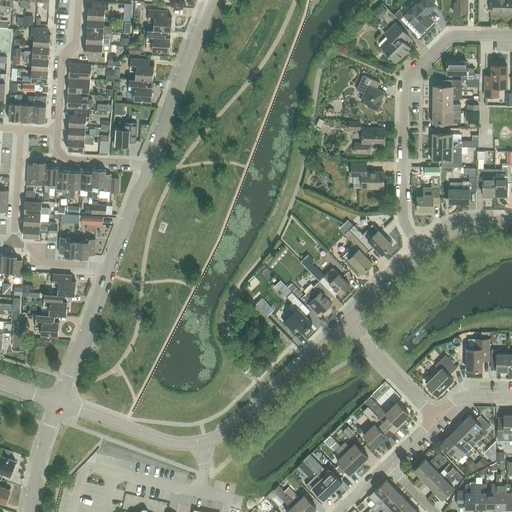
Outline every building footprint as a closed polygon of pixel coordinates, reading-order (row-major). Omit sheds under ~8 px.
[(0,0),(0,14),(6,15),(7,4),(13,4),(12,0),(0,0)] [(24,0),(24,8),(29,8),(29,0),(34,0),(37,0),(24,0)] [(37,0),(44,1),(43,9),(49,10),(49,9),(49,0),(37,0)] [(432,21),(426,15),(435,6),(429,0),(419,0),(420,1),(416,5),(415,4),(404,15),(421,32),(432,21)] [(467,0),(453,0),(453,13),(467,13),(467,0)] [(511,0),(490,0),(491,13),(511,13),(511,0)] [(89,7),(88,19),(104,20),(104,13),(108,13),(109,2),(92,1),(92,7),(89,7)] [(375,14),(380,19),(387,11),(382,6),(375,14)] [(154,30),(166,31),(171,32),(172,17),(167,16),(167,10),(149,9),(148,22),(154,22),(154,30)] [(24,18),(24,25),(33,26),(33,16),(24,16),(24,18)] [(88,19),(87,31),(112,32),(112,27),(103,27),(104,20),(88,19)] [(0,27),(8,28),(8,21),(0,20),(0,27)] [(404,42),(409,37),(396,23),(388,31),(389,32),(388,34),(387,36),(387,37),(390,40),(385,45),(385,46),(385,48),(390,52),(387,55),(389,56),(390,56),(396,62),(410,48),(404,42)] [(33,45),(50,46),(51,34),(47,34),(48,28),(31,27),(31,38),(34,38),(33,45)] [(154,30),(148,30),(147,42),(153,43),(152,51),(169,52),(170,37),(166,37),(166,31),(154,30)] [(87,31),(86,43),(102,44),(103,37),(111,37),(112,32),(87,31)] [(121,38),(121,44),(128,45),(129,38),(122,37),(121,38)] [(102,44),(86,43),(85,55),(89,56),(88,61),(105,62),(106,51),(102,51),(102,44)] [(50,46),(33,45),(33,51),(27,51),(27,52),(24,52),(24,57),(49,58),(50,46)] [(129,46),(128,54),(140,55),(141,47),(129,46)] [(49,58),(24,57),(24,62),(27,62),(27,63),(32,63),(32,69),(48,70),(49,58)] [(135,79),(148,80),(153,80),(153,65),(149,65),(149,59),(131,58),(130,71),(136,71),(135,79)] [(461,80),(462,80),(467,80),(479,80),(479,73),(474,73),(474,68),(466,68),(466,61),(457,60),(457,58),(446,58),(446,60),(445,60),(445,73),(461,73),(461,80)] [(70,63),(69,75),(71,75),(71,78),(90,79),(91,64),(80,63),(72,63),(70,63)] [(492,75),(485,75),(485,97),(498,97),(498,87),(506,87),(507,65),(506,65),(506,63),(499,63),(499,65),(492,65),(492,75)] [(48,70),(32,69),(31,76),(23,76),(22,81),(47,82),(48,70)] [(382,101),(380,100),(383,92),(373,88),(376,81),(363,75),(356,90),(364,94),(361,101),(368,105),(368,106),(378,111),(382,101)] [(69,81),(68,93),(70,93),(89,94),(90,79),(71,78),(71,81),(69,81)] [(148,80),(135,79),(129,78),(128,91),(135,91),(134,100),(151,101),(152,86),(148,86),(148,80)] [(431,86),(431,98),(452,98),(452,99),(462,99),(462,80),(461,80),(448,80),(447,86),(433,86),(431,86)] [(68,96),(67,108),(74,108),(88,109),(90,109),(90,110),(91,110),(92,99),(89,99),(89,94),(70,93),(70,96),(68,96)] [(21,120),(22,104),(15,104),(15,95),(10,95),(9,119),(21,120)] [(28,104),(22,104),(21,120),(33,121),(35,96),(34,96),(30,96),(28,96),(28,104)] [(35,96),(33,121),(45,122),(46,106),(47,97),(35,96)] [(452,98),(431,98),(431,110),(460,111),(461,104),(452,104),(452,99),(452,98)] [(70,114),(69,126),(85,127),(86,120),(89,120),(90,110),(90,109),(74,108),(74,114),(70,114)] [(431,110),(431,122),(433,122),(433,123),(460,123),(460,111),(431,110)] [(466,111),(466,121),(478,121),(478,119),(479,119),(479,111),(466,111)] [(316,125),(321,128),(324,121),(319,119),(316,125)] [(124,123),(124,129),(115,129),(115,136),(114,146),(129,146),(130,142),(136,142),(137,124),(124,123)] [(141,124),(139,141),(144,141),(150,125),(141,124)] [(69,126),(68,138),(93,139),(94,134),(85,134),(85,127),(69,126)] [(384,145),(384,129),(362,128),(362,144),(355,144),(355,152),(369,152),(370,144),(384,145)] [(431,134),(431,146),(462,147),(478,147),(478,141),(471,141),(452,140),(452,133),(433,133),(433,134),(431,134)] [(93,139),(68,138),(67,150),(84,151),(84,144),(93,144),(93,139)] [(462,147),(431,146),(430,159),(432,159),(447,159),(447,166),(461,167),(462,147)] [(28,164),(27,185),(30,185),(31,181),(36,181),(36,183),(44,183),(45,178),(46,167),(46,162),(34,161),(33,165),(28,164)] [(377,188),(383,189),(384,172),(366,172),(366,163),(351,163),(351,176),(362,176),(361,187),(377,188)] [(501,169),(495,169),(494,197),(506,197),(506,195),(507,182),(511,182),(511,163),(501,163),(501,169)] [(433,204),(439,204),(439,166),(424,166),(424,175),(432,175),(432,179),(431,179),(431,182),(432,182),(432,188),(423,187),(423,196),(417,196),(417,211),(417,214),(426,214),(426,211),(433,211),(433,204)] [(45,178),(44,183),(44,192),(49,192),(49,187),(56,188),(56,184),(57,184),(57,171),(58,171),(58,168),(46,167),(45,178)] [(476,168),(476,177),(476,182),(483,182),(482,195),(483,197),(494,197),(495,169),(476,168)] [(92,186),(92,192),(99,192),(99,196),(109,197),(110,191),(118,192),(119,179),(111,179),(111,174),(106,174),(106,170),(93,169),(93,172),(93,173),(92,186)] [(57,184),(56,184),(56,188),(56,191),(63,192),(63,196),(68,196),(69,171),(58,171),(57,171),(57,184)] [(68,196),(68,199),(74,199),(74,188),(80,188),(81,172),(69,171),(68,196)] [(81,172),(80,188),(88,189),(87,197),(89,197),(92,197),(92,186),(93,173),(93,172),(81,172)] [(476,192),(476,182),(476,177),(469,177),(469,181),(462,181),(462,189),(448,189),(448,203),(469,203),(469,192),(476,192)] [(0,211),(7,212),(9,191),(0,190),(0,211)] [(25,200),(25,212),(41,213),(49,214),(50,208),(41,208),(42,201),(25,200)] [(92,205),(91,213),(106,214),(106,205),(97,205),(92,204),(92,205)] [(41,213),(25,212),(24,224),(49,226),(49,224),(49,222),(49,221),(40,221),(41,213)] [(61,214),(61,222),(70,222),(70,214),(61,214)] [(81,215),(81,224),(102,225),(103,216),(81,215)] [(348,220),(343,224),(349,230),(353,226),(348,220)] [(24,227),(23,237),(35,237),(39,238),(40,232),(48,232),(57,233),(57,227),(56,226),(54,226),(49,226),(24,224),(24,227)] [(343,224),(338,229),(344,235),(349,230),(343,224)] [(353,226),(349,230),(367,249),(372,244),(381,254),(391,244),(392,242),(387,236),(385,238),(372,224),(363,234),(354,225),(353,226)] [(367,249),(349,230),(344,235),(352,244),(348,248),(353,254),(344,262),(353,271),(355,269),(358,272),(360,271),(362,273),(372,263),(363,253),(367,249)] [(76,257),(77,241),(70,241),(70,237),(60,237),(59,253),(64,253),(64,257),(76,257)] [(77,241),(76,257),(88,258),(88,254),(94,254),(95,239),(85,238),(84,242),(77,241)] [(17,256),(5,255),(4,271),(10,272),(10,275),(21,276),(22,260),(17,259),(17,256)] [(300,262),(319,281),(323,277),(323,276),(311,263),(314,261),(307,255),(300,262)] [(323,277),(319,281),(332,295),(337,290),(340,294),(349,285),(338,273),(332,267),(323,276),(323,277)] [(58,294),(63,295),(68,295),(75,296),(76,281),(71,280),(72,274),(53,273),(52,286),(58,286),(58,294)] [(278,292),(280,294),(281,293),(285,298),(286,297),(291,291),(281,281),(275,287),(279,291),(278,292)] [(322,311),(331,302),(328,299),(332,295),(319,281),(315,285),(314,285),(300,298),(316,314),(321,310),(322,311)] [(2,283),(1,294),(10,294),(11,286),(8,284),(2,283)] [(292,283),(288,287),(292,291),(296,287),(292,283)] [(14,287),(13,295),(22,295),(23,287),(14,287)] [(287,307),(292,312),(283,321),(291,330),(294,327),(299,332),(301,331),(301,332),(311,322),(302,312),(307,307),(291,291),(286,297),(292,302),(287,307)] [(58,294),(45,293),(44,306),(50,306),(49,314),(55,315),(59,315),(66,316),(67,301),(65,301),(65,295),(63,295),(58,294)] [(10,304),(10,310),(11,310),(19,310),(19,307),(19,306),(20,304),(20,298),(13,297),(12,304),(10,304)] [(256,304),(267,315),(272,310),(262,299),(256,304)] [(49,314),(36,313),(35,326),(41,326),(41,335),(58,336),(59,321),(56,321),(54,321),(55,315),(49,314)] [(13,334),(12,342),(19,343),(18,346),(23,347),(24,339),(24,337),(19,337),(19,334),(13,334)] [(482,360),(488,360),(488,339),(475,339),(475,348),(467,348),(467,370),(467,372),(474,372),(474,370),(482,370),(482,360)] [(508,371),(508,354),(501,354),(501,350),(490,349),(490,362),(496,362),(496,370),(508,371)] [(457,367),(445,355),(435,365),(440,370),(432,377),(431,376),(425,382),(426,383),(437,395),(453,380),(449,375),(457,367)] [(384,411),(378,417),(393,432),(401,425),(399,423),(408,414),(397,402),(386,413),(384,411)] [(393,432),(378,417),(368,406),(362,412),(374,424),(363,435),(374,447),(383,438),(385,440),(393,432)] [(511,414),(504,415),(504,423),(498,423),(497,440),(511,440),(511,414)] [(463,422),(480,439),(483,436),(487,432),(485,430),(490,425),(480,415),(475,420),(470,415),(463,422)] [(463,422),(455,429),(472,446),(476,443),(479,446),(483,442),(480,439),(463,422)] [(347,427),(342,431),(349,438),(354,434),(347,427)] [(448,436),(465,454),(468,457),(472,453),(468,450),(472,446),(455,429),(448,436)] [(448,436),(440,443),(442,445),(446,449),(458,461),(465,454),(448,436)] [(340,445),(334,439),(329,443),(335,449),(340,445)] [(345,442),(340,446),(341,447),(359,465),(368,457),(355,443),(350,447),(346,443),(345,442)] [(340,446),(335,450),(337,452),(341,456),(336,461),(350,474),(359,465),(341,447),(340,446)] [(413,470),(420,477),(437,462),(440,459),(443,456),(439,452),(429,462),(425,458),(413,470)] [(496,452),(496,460),(504,460),(505,452),(496,452)] [(0,471),(3,473),(10,475),(12,468),(14,469),(16,464),(14,463),(15,460),(9,458),(0,454),(0,471)] [(482,457),(475,464),(479,467),(488,463),(482,457)] [(308,463),(307,464),(308,464),(308,465),(315,472),(317,474),(321,470),(323,468),(314,458),(313,458),(312,459),(310,460),(308,463)] [(466,467),(471,471),(479,467),(475,464),(473,461),(466,467)] [(436,469),(440,465),(437,462),(420,477),(428,484),(439,473),(436,469)] [(303,469),(310,477),(315,472),(308,465),(308,464),(303,469)] [(453,467),(447,473),(451,476),(452,476),(457,470),(453,467)] [(317,474),(333,490),(342,482),(330,470),(325,474),(321,470),(317,474)] [(457,482),(463,476),(457,470),(452,476),(457,482)] [(443,477),(439,473),(428,484),(435,492),(451,476),(447,473),(443,477)] [(324,499),(333,490),(317,474),(306,485),(310,490),(312,487),(324,499)] [(496,484),(495,508),(506,508),(506,492),(506,484),(501,484),(501,474),(496,474),(496,484)] [(454,480),(451,476),(435,492),(442,499),(454,488),(450,484),(454,480)] [(375,504),(393,487),(385,479),(374,491),(368,497),(375,504)] [(475,508),(475,484),(475,481),(470,481),(470,483),(469,483),(465,485),(465,489),(457,489),(457,504),(465,504),(465,508),(475,508)] [(486,484),(475,484),(475,508),(485,508),(485,492),(486,492),(486,484)] [(486,484),(486,492),(485,492),(485,508),(495,508),(496,484),(486,484)] [(0,500),(5,503),(8,494),(9,492),(10,490),(0,486),(0,485),(0,500)] [(282,490),(286,495),(287,495),(289,497),(294,492),(287,485),(282,490)] [(286,495),(282,490),(278,486),(274,490),(282,499),(286,495)] [(393,487),(375,504),(371,508),(375,511),(379,508),(382,511),(388,505),(400,494),(393,487)] [(388,505),(382,511),(383,511),(396,511),(407,501),(400,494),(388,505)] [(303,511),(291,499),(289,497),(287,495),(282,499),(290,508),(285,511),(303,511)] [(303,511),(310,511),(316,507),(304,495),(299,499),(295,495),(291,499),(303,511)] [(410,511),(414,508),(407,501),(396,511),(410,511)] [(265,508),(269,511),(271,511),(275,509),(270,503),(265,508)] [(365,506),(361,503),(356,507),(360,511),(365,506)]
